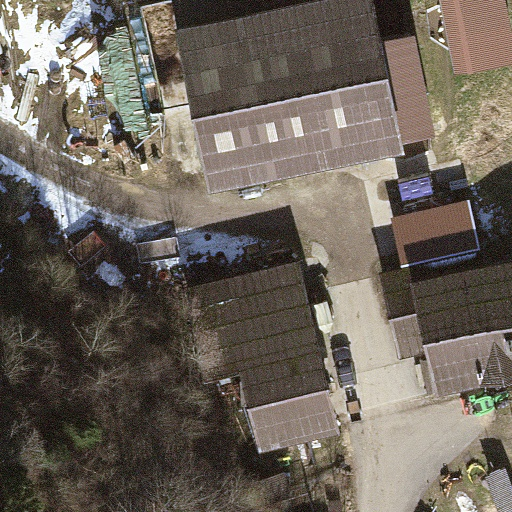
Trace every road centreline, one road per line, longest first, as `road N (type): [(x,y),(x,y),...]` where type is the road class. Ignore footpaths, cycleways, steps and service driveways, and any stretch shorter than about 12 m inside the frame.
road 1 (track): [(338,225),(126,197),(39,165),(0,136)]
road 2 (unclassified): [(385,511),(385,423),(338,225)]
road 3 (track): [(338,225),(455,164),(429,34)]
